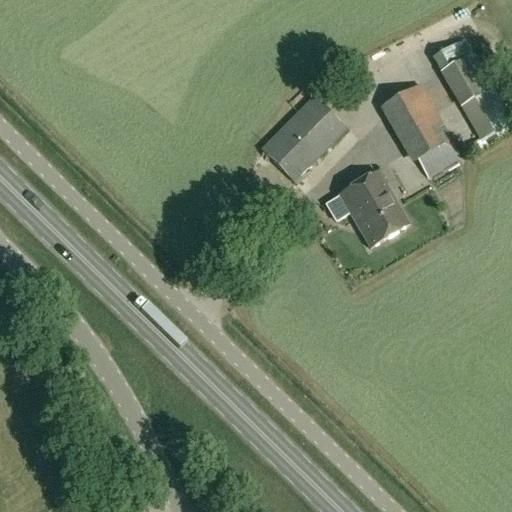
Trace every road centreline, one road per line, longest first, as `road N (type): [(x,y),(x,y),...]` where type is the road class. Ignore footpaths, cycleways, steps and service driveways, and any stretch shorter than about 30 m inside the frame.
road 1 (unclassified): [(390,511),(0,126)]
road 2 (primary): [(340,511),(0,179)]
road 3 (unclassified): [(173,511),(98,361),(0,248)]
